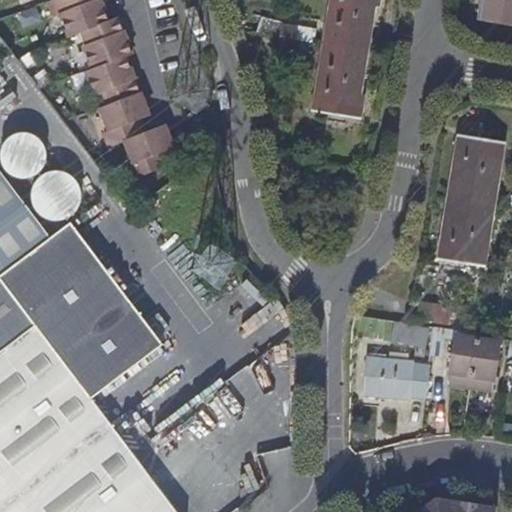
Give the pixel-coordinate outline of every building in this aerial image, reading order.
[(136,180),(161,171),(161,170),(155,114),(154,108),(151,78),(138,51),(143,49),(129,14),(120,17),(113,0),(57,0),(54,1),(60,15),(65,13),(74,36),(87,31),(92,44),(87,46),(96,69),(90,72),(98,95),(103,93),(108,106),(103,108),(111,130),(106,132),(112,148),(128,142),(136,163),(131,165),(136,180)] [(379,8),(380,0),(331,0),(314,111),(362,119),(365,96),(359,95),(373,7),(379,8)] [(511,0),(482,0),(480,18),(511,23),(511,0)] [(280,51),(292,52),(295,29),(284,28),(280,51)] [(487,266),(506,143),(460,135),(440,260),(487,266)] [(50,236),(0,167),(0,511),(177,511),(94,397),(164,344),(71,221),(50,236)] [(414,319),(446,324),(449,306),(417,302),(414,319)] [(433,343),(433,326),(390,326),(390,344),(433,343)] [(473,385),(480,337),(458,333),(453,369),(454,369),(452,382),(473,385)] [(501,340),(480,337),(473,385),(493,388),(501,340)] [(364,398),(430,400),(431,363),(414,363),(414,359),(409,359),(409,352),(389,351),(389,356),(365,355),(364,398)] [(499,511),(501,505),(440,496),(418,511),(499,511)]
